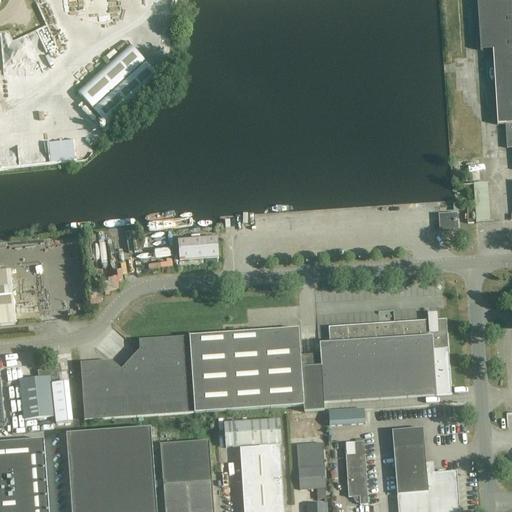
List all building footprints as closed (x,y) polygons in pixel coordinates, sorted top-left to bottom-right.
[(511,0),(477,0),(480,51),(493,51),(497,125),(505,125),(507,149),(511,148),(511,0)] [(78,94),(108,126),(160,79),(131,46),(78,94)] [(440,215),(441,228),(445,231),(458,230),(457,214),(440,215)] [(178,242),(179,262),(204,260),(204,266),(217,265),(217,259),(219,259),(217,239),(206,240),(181,241),(179,242),(178,242)] [(156,268),(154,255),(147,256),(149,269),(156,268)] [(0,272),(0,326),(16,325),(11,271),(0,272)] [(115,291),(113,283),(102,285),(103,293),(115,291)] [(388,317),(400,316),(399,307),(390,308),(390,304),(395,304),(394,296),(392,283),(383,284),(384,302),(387,302),(388,317)] [(451,395),(446,320),(436,321),(436,317),(429,317),(429,321),(405,323),(328,328),(329,344),(319,345),(320,355),(320,357),(300,359),(300,357),(298,330),(189,337),(184,338),(190,414),(195,414),(303,407),(304,413),(304,414),(301,415),(301,419),(317,418),(325,417),(325,412),(324,412),(324,404),(436,396),(451,395)] [(84,421),(190,414),(184,338),(139,341),(139,351),(121,370),(111,362),(80,364),(84,421)] [(20,381),(24,421),(55,417),(56,424),(72,423),(68,383),(60,384),(59,373),(55,370),(39,372),(40,379),(20,381)] [(329,412),(329,427),(365,425),(364,410),(329,412)] [(283,511),(284,510),(279,447),(280,447),(280,445),(281,445),(280,421),(224,424),(225,449),(259,447),(259,448),(240,449),(243,511),(283,511)] [(157,511),(151,429),(66,435),(70,496),(71,496),(71,511),(157,511)] [(392,432),(398,511),(459,511),(456,472),(434,474),(433,466),(431,464),(426,465),(423,429),(392,432)] [(0,511),(48,511),(44,441),(0,443),(0,511)] [(213,511),(211,483),(209,452),(209,442),(160,445),(163,486),(164,511),(213,511)] [(368,505),(365,455),(364,443),(354,444),(355,456),(346,456),(348,498),(353,498),(353,501),(356,503),(360,503),(360,506),(368,505)] [(326,489),(324,468),(323,445),(297,446),(300,491),(317,490),(317,500),(326,500),(325,490),(326,489)] [(327,497),(335,498),(336,485),(328,485),(327,497)]
